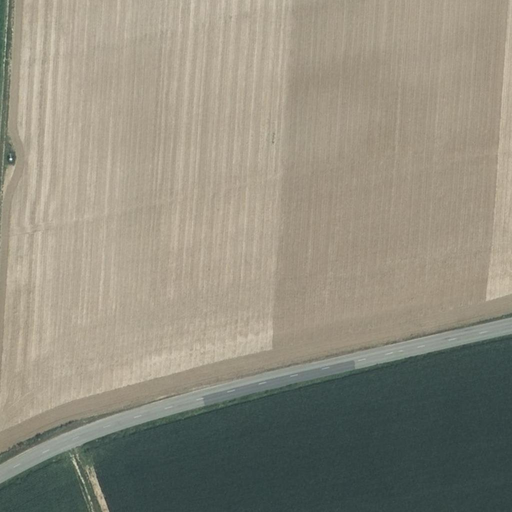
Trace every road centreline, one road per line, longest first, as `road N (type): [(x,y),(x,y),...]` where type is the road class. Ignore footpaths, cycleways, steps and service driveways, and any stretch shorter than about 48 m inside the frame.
road 1 (tertiary): [(0,474),(150,412),(511,325)]
road 2 (track): [(0,217),(14,0)]
